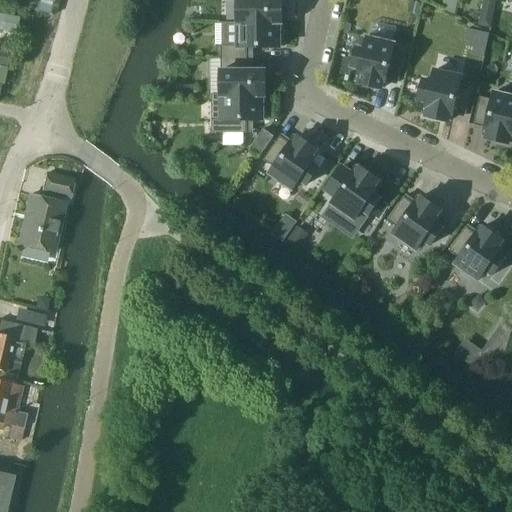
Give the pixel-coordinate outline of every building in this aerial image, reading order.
[(56,16),(60,0),(40,0),(38,12),(56,16)] [(281,23),(281,0),(237,0),(237,23),(281,23)] [(455,11),(457,0),(445,0),(443,8),(455,11)] [(479,18),(478,24),(490,26),(492,15),(486,13),(479,18)] [(281,48),(281,23),(237,23),(237,47),(221,47),(220,60),(246,60),(246,48),(281,48)] [(467,39),(475,40),(473,52),(486,54),(489,31),(468,28),(467,39)] [(398,83),(404,55),(392,52),(394,45),(366,38),(363,50),(355,48),(350,68),(359,70),(356,81),(359,82),(358,84),(381,90),(381,87),(384,88),(386,80),(398,83)] [(265,96),(265,71),(246,71),(246,60),(220,60),(220,95),(211,95),(211,96),(265,96)] [(465,116),(471,88),(459,85),(461,77),(433,71),(431,83),(422,81),(418,100),(426,102),(423,114),(426,115),(425,117),(448,122),(448,120),(451,120),(453,113),(465,116)] [(193,86),(180,86),(180,95),(193,95),(193,86)] [(511,96),(493,93),(492,100),(479,97),(473,125),(485,128),(483,136),(486,137),(485,139),(508,144),(508,142),(511,142),(511,137),(511,96)] [(265,121),(265,96),(211,96),(211,134),(246,134),(246,121),(265,121)] [(259,158),(273,137),(263,130),(248,150),(259,158)] [(310,164),(317,154),(315,152),(316,151),(298,137),(296,139),(294,138),(290,144),(279,137),(263,160),(273,168),(269,174),(292,190),(299,180),(306,185),(318,169),(310,164)] [(372,194),(379,184),(377,183),(378,181),(360,168),(358,169),(356,168),(351,174),(341,167),(325,191),(335,198),(331,204),(354,220),(361,210),(368,215),(380,199),(372,194)] [(69,198),(73,180),(46,174),(42,192),(69,198)] [(52,253),(63,203),(29,196),(18,245),(52,253)] [(434,224),(441,214),(439,213),(441,211),(421,198),(420,200),(418,198),(413,205),(403,197),(387,221),(397,228),(393,234),(416,251),(423,241),(430,246),(441,229),(434,224)] [(286,239),(296,218),(285,213),(275,234),(286,239)] [(496,254),(503,244),(501,243),(502,241),(484,228),(482,230),(480,228),(476,235),(465,227),(449,251),(459,258),(454,264),(478,281),(485,271),(492,276),(503,259),(496,254)] [(296,228),(289,238),(298,245),(305,234),(296,228)] [(47,308),(48,304),(46,300),(42,299),(39,301),(37,305),(39,309),(44,310),(47,308)] [(0,371),(17,375),(23,344),(32,346),(36,330),(0,321),(0,371)] [(511,329),(502,323),(482,352),(471,367),(475,370),(504,359),(511,330),(511,329)] [(0,382),(0,424),(9,427),(22,430),(25,415),(15,412),(21,387),(0,382)] [(0,511),(4,511),(13,476),(0,473),(0,511)]
